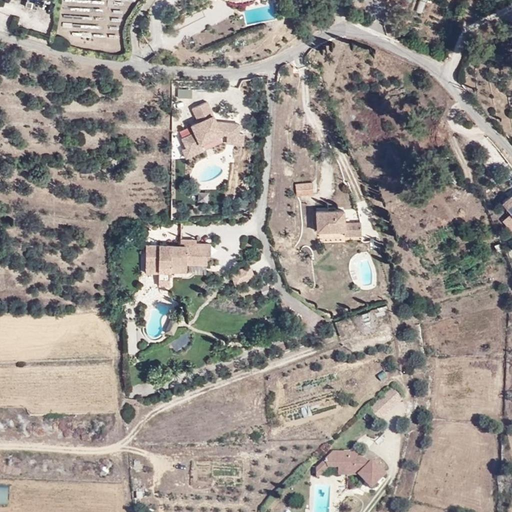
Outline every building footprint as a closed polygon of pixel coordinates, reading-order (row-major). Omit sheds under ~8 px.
[(418,0),(414,14),(421,16),(425,2),(418,0)] [(194,90),(180,89),(179,100),(193,100),(194,90)] [(189,154),(204,148),(202,145),(228,134),(228,141),(241,141),(241,134),(242,124),(219,123),(209,103),(194,110),(200,124),(193,127),(196,134),(184,140),(187,149),(189,154)] [(241,141),(228,141),(228,145),(247,146),(247,134),(241,134),(241,141)] [(188,161),(206,153),(204,148),(189,154),(187,149),(183,151),(188,161)] [(312,181),(294,184),(296,196),(314,194),(312,181)] [(348,231),(348,223),(347,211),(319,212),(320,232),(348,231)] [(364,235),(363,222),(348,223),(348,231),(348,236),(364,235)] [(210,256),(210,244),(195,244),(195,241),(179,241),(179,245),(174,245),(174,251),(161,251),(161,245),(145,245),(145,267),(157,267),(170,267),(170,270),(185,270),(186,265),(206,265),(206,256),(210,256)] [(157,267),(145,267),(145,275),(157,275),(157,267)] [(243,269),(230,274),(237,288),(249,283),(243,269)] [(380,424),(403,403),(392,391),(369,413),(380,424)] [(345,474),(348,480),(358,480),(372,495),(386,480),(372,467),(369,470),(362,463),(357,463),(350,463),(350,458),(331,459),(324,466),(328,474),(337,474),(345,474)] [(316,475),(317,485),(328,474),(324,466),(316,475)]
